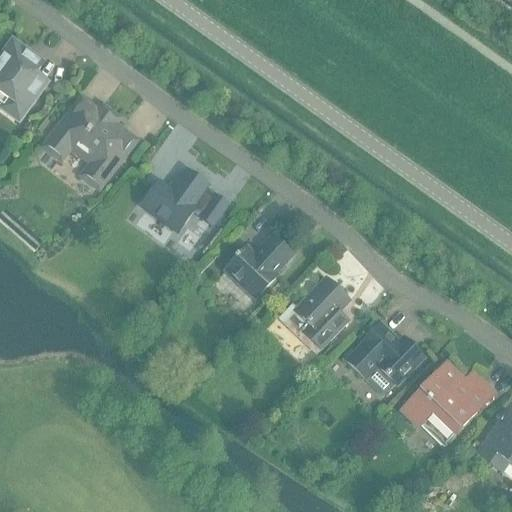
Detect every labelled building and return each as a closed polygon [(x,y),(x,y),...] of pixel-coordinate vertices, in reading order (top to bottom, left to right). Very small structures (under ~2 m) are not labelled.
[(34,75),(43,64),(15,44),(4,58),(1,55),(0,56),(0,104),(2,106),(0,108),(0,110),(18,124),(47,84),(34,75)] [(101,108),(97,113),(80,101),(44,149),(60,161),(70,148),(91,165),(82,178),(96,189),(115,165),(116,166),(134,142),(113,126),(117,120),(101,108)] [(211,200),(202,194),(207,187),(186,172),(171,193),(158,184),(140,208),(178,235),(195,210),(200,214),(198,218),(214,230),(230,207),(214,195),(211,200)] [(277,278),(274,276),(292,257),(271,238),(261,249),(263,251),(256,258),(246,249),(224,272),(255,301),(277,278)] [(302,334),(321,352),(347,324),(337,315),(348,303),(325,281),(294,313),(309,327),(302,334)] [(403,339),(398,344),(379,325),(361,344),(380,363),(375,368),(396,388),(424,359),(403,339)] [(450,361),(402,410),(403,411),(403,412),(404,414),(405,417),(407,419),(409,421),(411,423),(414,425),(417,426),(419,426),(422,424),(438,439),(441,443),(444,447),(492,397),(490,393),(483,386),(480,385),(473,392),(459,378),(462,375),(459,373),(455,369),(453,365),(451,363),(450,361)] [(511,430),(507,439),(494,430),(476,456),(511,481),(511,430)]
